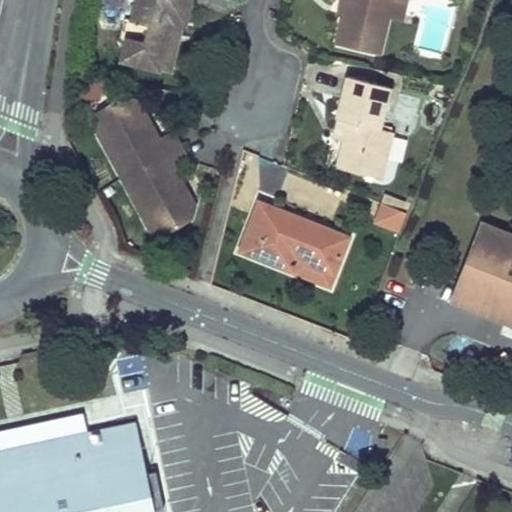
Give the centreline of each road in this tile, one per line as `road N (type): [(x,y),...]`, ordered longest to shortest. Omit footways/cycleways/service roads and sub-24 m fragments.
road 1 (secondary): [(92,270),(391,388),(511,424)]
road 2 (tertiary): [(0,157),(38,0)]
